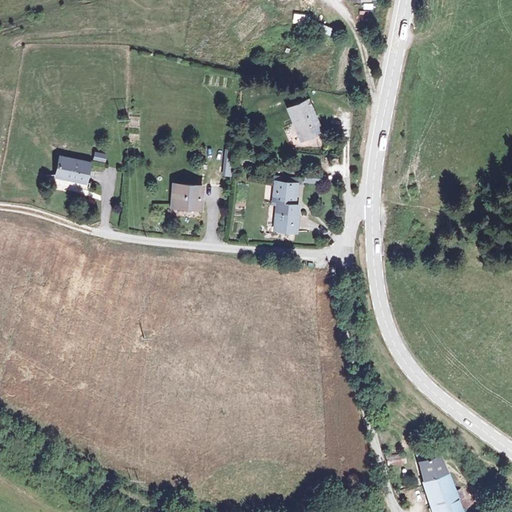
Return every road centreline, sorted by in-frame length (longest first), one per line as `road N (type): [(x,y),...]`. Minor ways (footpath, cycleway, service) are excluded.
road 1 (secondary): [(372,202),(376,286),(394,344),(440,396),(511,449)]
road 2 (unclassified): [(349,253),(209,246),(84,228)]
road 3 (unclassified): [(349,253),(362,389),(400,511)]
road 4 (secondary): [(406,0),(372,202)]
